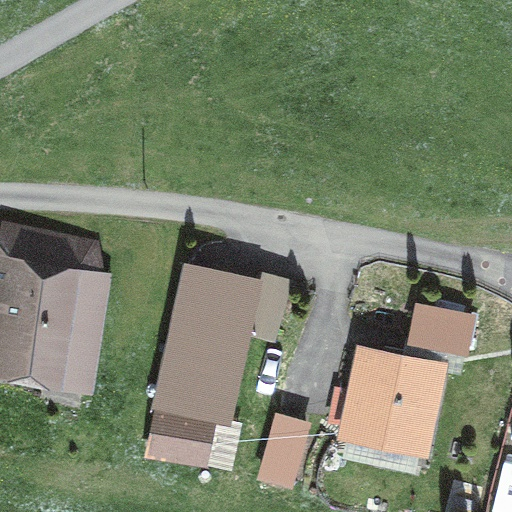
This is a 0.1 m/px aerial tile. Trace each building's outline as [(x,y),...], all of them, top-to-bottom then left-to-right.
[(105,276),(93,244),(5,227),(0,256),(0,289),(10,291),(0,351),(0,359),(63,372),(60,386),(87,391),(105,276)] [(274,337),(289,285),(190,264),(162,391),(229,406),(247,330),(274,337)] [(470,318),(420,308),(414,338),(464,348),(470,318)] [(275,393),(287,355),(259,346),(247,384),(275,393)] [(436,367),(367,353),(350,431),(419,446),(436,367)] [(157,411),(150,450),(204,460),(212,421),(157,411)] [(262,476),(290,484),(307,427),(278,418),(262,476)]
